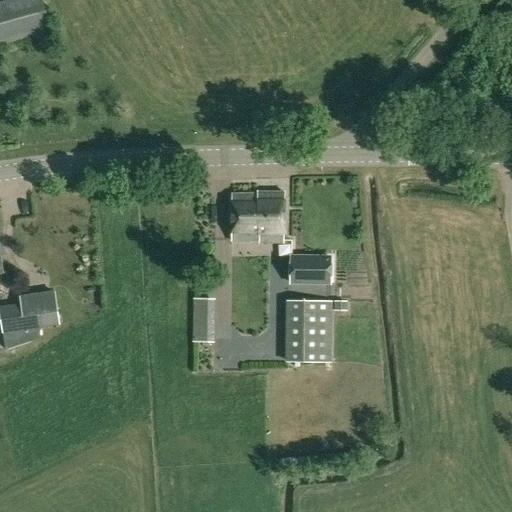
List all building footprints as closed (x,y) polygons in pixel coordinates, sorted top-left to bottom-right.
[(0,44),(51,30),(43,0),(14,0),(0,4),(0,44)] [(285,243),(286,192),(258,192),(258,194),(233,194),(233,241),(260,241),(260,243),(285,243)] [(291,284),(332,284),(332,255),(291,255),(291,284)] [(215,299),(193,299),(193,342),(214,342),(215,299)] [(291,361),(332,362),(333,300),(291,299),(291,361)] [(37,301),(1,308),(0,307),(0,308),(4,333),(41,328),(37,301)] [(346,311),(346,301),(335,301),(335,311),(346,311)] [(310,468),(311,455),(286,455),(285,467),(310,468)]
